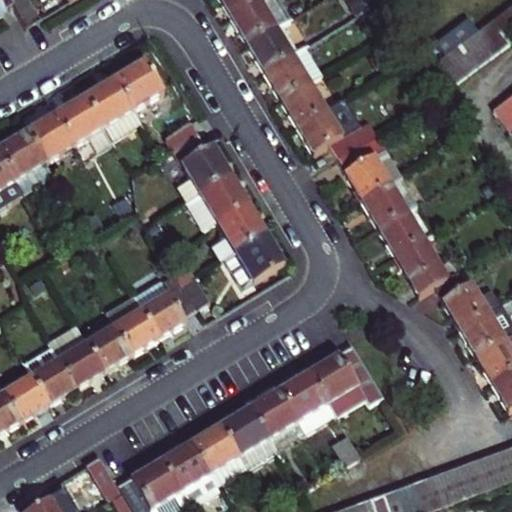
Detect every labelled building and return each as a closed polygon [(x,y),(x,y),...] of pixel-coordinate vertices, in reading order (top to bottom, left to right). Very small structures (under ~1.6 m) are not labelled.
[(0,0),(0,12),(9,7),(6,1),(4,0),(0,0)] [(36,24),(22,0),(7,0),(6,1),(9,7),(24,32),(36,24)] [(218,0),(232,23),(260,7),(255,0),(218,0)] [(249,51),(276,34),(260,7),(232,23),(249,51)] [(459,86),(511,47),(511,43),(505,35),(511,29),(511,11),(503,19),(490,28),(478,36),(466,46),(453,55),(442,63),(459,86)] [(265,78),(293,61),(276,34),(249,51),(265,78)] [(281,105),(309,88),(325,79),(308,52),(293,61),(265,78),(281,105)] [(145,67),(115,85),(134,115),(163,97),(145,67)] [(86,102),(104,133),(112,146),(141,128),(134,115),(115,85),(86,102)] [(309,88),(281,105),(298,133),(326,116),(309,88)] [(511,100),(494,114),(511,135),(511,100)] [(56,120),(74,150),(104,133),(86,102),(56,120)] [(341,142),(326,116),(298,133),(314,159),(328,150),(338,165),(366,148),(357,133),(341,142)] [(27,138),(45,168),(74,150),(56,120),(27,138)] [(193,127),(168,142),(175,154),(200,139),(193,127)] [(0,153),(0,160),(15,186),(45,168),(27,138),(0,153)] [(175,154),(201,198),(232,180),(213,149),(208,152),(200,139),(175,154)] [(362,207),(404,182),(379,140),(366,148),(338,165),(362,207)] [(0,215),(24,201),(23,199),(15,186),(0,160),(0,215)] [(15,186),(23,199),(53,181),(45,168),(15,186)] [(232,180),(201,198),(189,205),(207,235),(219,228),(250,210),(232,180)] [(379,234),(407,217),(421,209),(404,182),(362,207),(379,234)] [(250,210),(219,228),(227,241),(216,248),(226,264),(229,262),(267,239),(250,210)] [(407,217),(379,234),(395,262),(424,244),(407,217)] [(285,269),(267,239),(229,262),(247,292),(285,269)] [(424,244),(395,262),(419,301),(434,292),(457,279),(451,269),(442,275),(424,244)] [(460,335),(488,318),(476,297),(469,286),(463,290),(457,279),(434,292),(460,335)] [(208,308),(194,283),(182,290),(197,315),(208,308)] [(488,318),(503,310),(490,288),(476,297),(488,318)] [(182,324),(197,315),(182,290),(141,315),(159,345),(186,329),(182,324)] [(131,362),(159,345),(141,315),(113,331),(131,362)] [(477,363),(505,346),(488,318),(460,335),(477,363)] [(77,394),(104,378),(85,348),(74,329),(48,345),(51,350),(77,394)] [(104,378),(131,362),(113,331),(85,348),(104,378)] [(493,389),(511,377),(511,341),(505,346),(477,363),(493,389)] [(77,394),(51,350),(24,367),(32,380),(50,410),(77,394)] [(353,351),(310,377),(336,420),(365,403),(370,412),(384,404),(353,351)] [(336,420),(310,377),(280,395),(306,438),(336,420)] [(509,417),(511,415),(511,377),(493,389),(509,417)] [(4,396),(22,427),(50,410),(32,380),(4,396)] [(250,413),(276,456),(306,438),(280,395),(250,413)] [(0,440),(22,427),(4,396),(0,398),(0,440)] [(250,413),(221,431),(246,474),(276,456),(250,413)] [(221,431),(190,449),(216,492),(246,474),(221,431)] [(360,461),(347,439),(332,447),(346,470),(360,461)] [(190,449),(161,466),(187,509),(216,492),(190,449)] [(511,451),(503,455),(511,480),(511,451)] [(499,486),(511,481),(511,480),(503,455),(490,460),(499,486)] [(486,491),(499,486),(490,460),(476,465),(486,491)] [(101,492),(114,484),(100,462),(87,469),(101,492)] [(472,496),(486,491),(476,465),(463,470),(472,496)] [(118,492),(122,499),(130,511),(182,511),(187,509),(161,466),(118,492)] [(459,501),(472,496),(463,470),(449,475),(459,501)] [(445,506),(459,501),(449,475),(436,480),(445,506)] [(423,485),(433,511),(445,506),(436,480),(423,485)] [(418,511),(429,511),(433,511),(423,485),(410,490),(418,511)] [(397,494),(403,511),(418,511),(410,490),(397,494)] [(511,511),(511,492),(479,507),(480,511),(511,511)] [(388,511),(403,511),(397,494),(384,499),(388,511)] [(371,504),(373,511),(388,511),(384,499),(371,504)] [(59,511),(52,500),(32,511),(59,511)]
